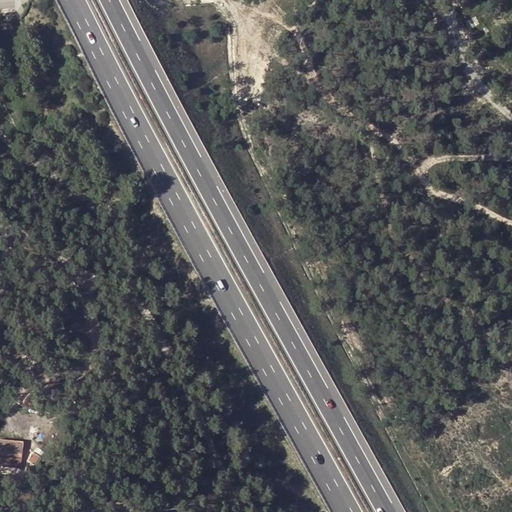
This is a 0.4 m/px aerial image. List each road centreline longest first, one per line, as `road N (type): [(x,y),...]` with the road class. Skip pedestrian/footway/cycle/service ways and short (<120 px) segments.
road 1 (motorway): [(63,0),(139,156),(347,511)]
road 2 (motorway): [(390,511),(119,0)]
road 3 (unclassified): [(232,511),(206,431),(140,311),(0,223)]
road 4 (track): [(511,115),(471,74),(444,0)]
